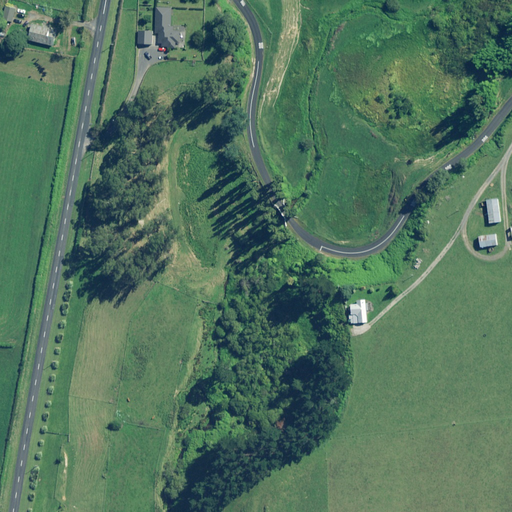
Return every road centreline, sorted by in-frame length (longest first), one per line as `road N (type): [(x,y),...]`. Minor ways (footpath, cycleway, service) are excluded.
road 1 (unclassified): [(236,0),(257,38),(253,149),(288,219),(323,247),(364,252),(379,244),(511,116)]
road 2 (unclassified): [(106,0),(13,511)]
